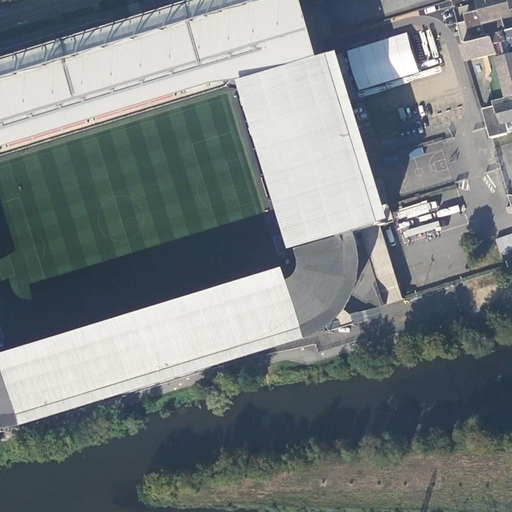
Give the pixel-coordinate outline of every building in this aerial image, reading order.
[(457,25),(462,44),(467,42),(470,41),(489,36),(488,34),(506,30),(503,18),(511,15),(511,0),(475,0),(478,11),(464,15),(466,22),(457,25)] [(0,413),(5,414),(23,412),(20,398),(48,389),(49,392),(78,383),(79,389),(108,380),(109,385),(110,390),(140,381),(139,377),(156,372),(157,376),(178,369),(177,365),(194,360),(195,364),(225,355),(224,350),(223,350),(222,345),(250,336),(249,331),(277,322),(276,319),(305,310),(311,329),(315,326),(314,323),(323,319),(335,308),(345,293),(350,280),(352,262),(348,248),(359,245),(356,235),(363,233),(380,288),(399,283),(382,228),(377,211),(362,162),(331,60),(325,40),(299,48),(292,38),(281,28),(270,21),(267,19),(265,21),(254,16),(236,12),(208,14),(202,16),(0,77),(0,413)] [(511,30),(489,36),(470,41),(471,45),(468,46),(463,47),(467,63),(469,63),(497,55),(499,59),(496,60),(502,83),(505,93),(507,99),(511,97),(511,52),(511,47),(511,46),(511,30)] [(352,74),(358,96),(441,73),(439,66),(418,72),(407,33),(345,49),(349,63),(340,65),(343,76),(352,74)] [(478,98),(470,74),(459,78),(467,102),(478,98)] [(511,97),(507,99),(500,101),(501,106),(486,109),(491,126),(494,138),(509,134),(508,130),(511,129),(509,123),(511,121),(511,97)] [(495,240),(501,256),(511,252),(511,233),(495,240)] [(277,322),(249,331),(250,336),(222,345),(223,350),(224,350),(225,355),(311,329),(305,310),(276,319),(277,322)] [(194,360),(177,365),(178,369),(195,364),(194,360)] [(156,372),(139,377),(140,381),(157,376),(156,372)] [(49,392),(48,389),(20,398),(23,412),(24,412),(26,416),(110,390),(109,385),(108,380),(79,389),(78,383),(49,392)]
